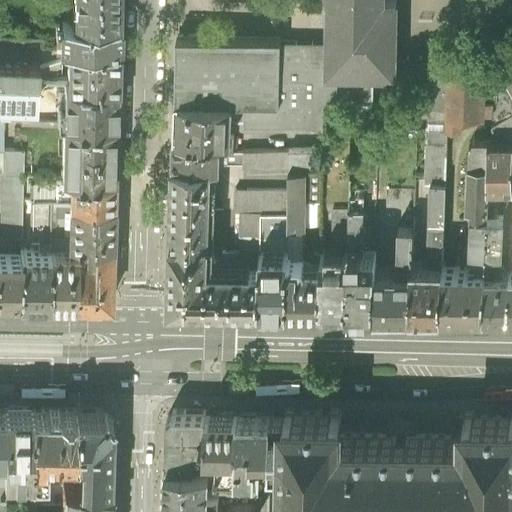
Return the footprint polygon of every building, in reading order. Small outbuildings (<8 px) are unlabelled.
[(119,0),(71,0),(71,17),(119,18),(119,0)] [(329,0),(328,39),(328,66),(336,65),(373,66),(395,67),(395,53),(396,0),(329,0)] [(119,18),(71,17),(58,16),(57,40),(64,40),(119,43),(119,36),(119,18)] [(178,36),(177,98),(229,96),(234,99),(280,99),(281,39),(178,36)] [(328,39),(281,39),(280,99),(234,99),(233,121),(322,122),(322,100),(336,100),(336,65),(328,66),(328,39)] [(119,43),(64,40),(62,80),(117,83),(118,63),(119,43)] [(511,47),(495,56),(511,88),(511,47)] [(395,53),(395,67),(418,68),(417,102),(448,103),(450,55),(395,53)] [(484,56),(450,55),(448,103),(447,123),(461,123),(462,112),(483,113),(483,98),(484,56)] [(511,88),(495,56),(484,56),(483,98),(489,99),(499,117),(511,110),(511,88)] [(0,77),(37,78),(37,61),(0,59),(0,77)] [(373,100),(373,66),(336,65),(336,100),(373,100)] [(37,78),(0,77),(0,100),(35,102),(37,78)] [(116,92),(117,83),(62,80),(60,120),(115,119),(115,111),(116,92)] [(175,98),(174,137),(219,138),(228,138),(229,112),(229,96),(177,98),(175,98)] [(425,180),(430,180),(444,181),(447,123),(448,103),(417,102),(417,112),(430,113),(429,138),(427,138),(425,180)] [(511,110),(499,117),(493,120),(492,122),(499,137),(511,137),(511,110)] [(114,155),(115,119),(60,120),(60,172),(67,171),(115,172),(114,155)] [(468,141),(468,161),(487,162),(488,137),(488,136),(473,136),(468,141)] [(170,137),(170,162),(211,163),(218,163),(218,155),(219,138),(174,137),(170,137)] [(511,137),(499,137),(488,137),(487,162),(487,181),(511,181),(511,137)] [(228,141),(228,138),(219,138),(218,155),(241,156),(240,179),(289,180),(290,164),(304,164),(303,192),(320,193),(321,143),(228,141)] [(4,144),(0,143),(0,167),(1,167),(0,189),(0,227),(19,229),(24,145),(4,144)] [(471,205),(469,247),(456,247),(455,262),(484,263),(486,213),(487,181),(487,162),(468,161),(466,205),(471,205)] [(211,163),(170,162),(166,298),(208,299),(209,255),(211,163)] [(289,204),(288,244),(288,251),(302,251),(303,192),(304,164),(290,164),(289,180),(289,204)] [(114,189),(115,172),(67,171),(67,179),(51,178),(51,195),(114,197),(114,189)] [(240,179),(232,178),(232,203),(237,203),(261,204),(289,204),(289,180),(240,179)] [(428,255),(433,260),(441,260),(444,181),(430,180),(428,255)] [(51,195),(29,196),(28,246),(48,245),(49,225),(51,195)] [(114,230),(114,197),(51,195),(49,225),(66,226),(65,237),(77,237),(113,238),(114,230)] [(348,200),(347,243),(361,243),(362,201),(348,200)] [(237,203),(236,243),(247,243),(260,243),(261,204),(237,203)] [(261,204),(260,243),(288,244),(289,204),(261,204)] [(486,213),(484,263),(484,265),(510,266),(511,222),(501,222),(502,214),(486,213)] [(398,217),(397,264),(412,265),(412,259),(412,217),(398,217)] [(76,296),(77,237),(65,237),(65,245),(48,245),(47,297),(70,296),(76,296)] [(113,238),(77,237),(76,296),(91,295),(112,296),(113,238)] [(246,256),(247,243),(236,243),(220,242),(219,255),(246,256)] [(260,243),(259,256),(258,300),(287,300),(288,251),(288,244),(260,243)] [(347,243),(347,247),(346,302),(374,305),(375,263),(375,243),(361,243),(347,243)] [(47,297),(48,245),(28,246),(19,246),(19,296),(44,296),(47,297)] [(19,246),(0,246),(0,295),(19,296),(19,246)] [(321,246),(320,260),(319,301),(346,302),(347,247),(321,246)] [(302,251),(288,251),(287,300),(319,301),(320,260),(301,259),(302,251)] [(219,255),(209,255),(208,299),(258,300),(259,256),(246,256),(219,255)] [(412,259),(412,265),(411,305),(440,306),(441,262),(441,260),(433,260),(412,259)] [(455,262),(441,262),(440,306),(483,307),(484,265),(484,263),(455,262)] [(397,264),(375,263),(374,305),(411,305),(412,265),(397,264)] [(510,266),(484,265),(483,307),(510,306),(510,266)] [(511,511),(511,409),(460,408),(459,429),(403,428),(345,428),(345,404),(291,404),(281,403),(280,413),(280,459),(280,501),(320,502),(319,511),(511,511)] [(32,407),(4,406),(2,494),(30,495),(30,487),(32,407)] [(75,408),(32,407),(30,487),(48,488),(48,483),(48,460),(44,456),(43,456),(43,451),(74,452),(75,408)] [(100,408),(75,408),(74,452),(74,467),(62,467),(61,484),(60,503),(61,503),(105,504),(106,473),(108,417),(100,408)] [(188,411),(168,411),(167,457),(167,463),(197,463),(197,451),(208,452),(208,441),(208,411),(188,411)] [(213,411),(208,411),(208,441),(222,441),(222,465),(240,465),(240,412),(213,411)] [(240,412),(240,465),(259,465),(270,465),(270,460),(280,459),(280,413),(257,412),(240,412)] [(197,463),(167,463),(167,468),(166,486),(210,487),(210,480),(259,479),(259,465),(240,465),(222,465),(197,463)] [(210,487),(166,486),(166,507),(165,511),(249,511),(257,511),(258,501),(220,501),(220,487),(210,487)] [(105,511),(105,504),(61,503),(60,511),(105,511)]
